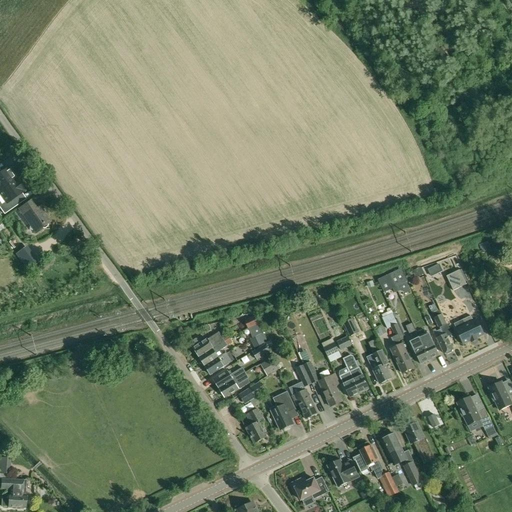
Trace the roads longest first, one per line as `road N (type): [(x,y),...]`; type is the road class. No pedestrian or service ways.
road 1 (residential): [(253,471),(0,114)]
road 2 (tertiary): [(253,471),(511,347)]
road 3 (track): [(121,281),(0,321)]
